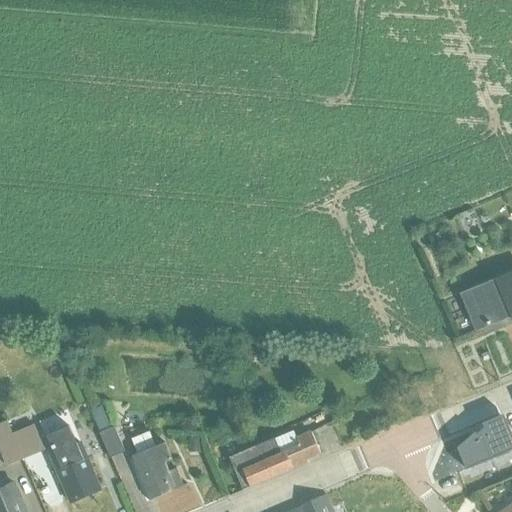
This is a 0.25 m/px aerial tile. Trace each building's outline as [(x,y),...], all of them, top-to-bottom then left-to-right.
[(511,272),(496,279),(461,294),(476,331),(511,316),(511,272)] [(246,349),(246,362),(267,363),(267,350),(246,349)] [(103,407),(92,412),(110,458),(119,454),(126,451),(115,427),(112,428),(103,407)] [(485,428),(481,431),(493,459),(511,450),(511,432),(510,429),(504,414),(483,423),(485,428)] [(24,459),(13,433),(8,420),(0,423),(0,450),(6,466),(18,462),(24,459)] [(35,424),(13,433),(24,459),(35,454),(46,450),(35,424)] [(69,426),(46,435),(54,453),(48,455),(69,505),(103,489),(82,441),(77,443),(69,426)] [(150,430),(132,438),(138,454),(132,456),(150,499),(149,500),(149,501),(188,485),(188,484),(184,485),(177,467),(169,470),(166,462),(173,460),(166,443),(157,447),(150,430)] [(276,438),(229,458),(244,491),(309,462),(307,459),(321,453),(311,430),(297,437),(294,431),(276,438)] [(493,459),(481,431),(460,449),(461,450),(459,451),(467,470),(493,459)] [(190,438),(189,454),(201,454),(202,439),(190,438)] [(0,511),(26,511),(14,482),(3,486),(0,478),(0,511)] [(334,511),(327,494),(306,503),(307,507),(295,511),(334,511)] [(295,511),(307,507),(306,503),(301,505),(302,506),(288,511),(295,511)]
